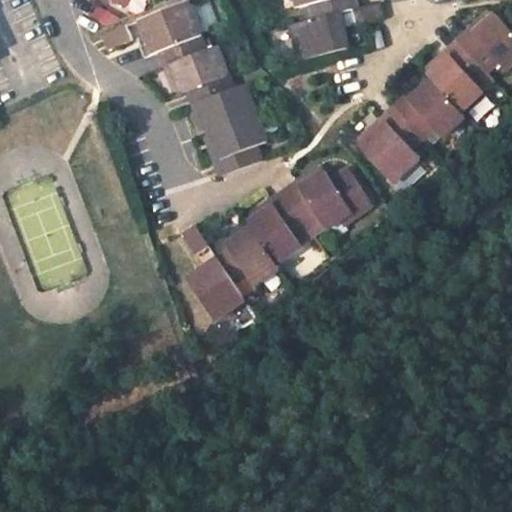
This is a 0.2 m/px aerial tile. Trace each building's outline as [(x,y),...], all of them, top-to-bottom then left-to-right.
[(292,26),(300,61),(351,49),(345,28),(342,13),(354,11),(360,10),(357,0),(297,0),(299,9),(311,6),(314,21),(292,26)] [(147,36),(156,56),(160,54),(165,67),(170,65),(211,50),(206,36),(204,38),(190,2),(141,21),(147,36)] [(382,9),(381,4),(360,10),(354,11),(358,25),(385,19),(382,9)] [(345,28),(358,25),(354,11),(342,13),(345,28)] [(474,34),(494,16),(490,11),(471,30),(474,34)] [(510,72),(511,69),(511,29),(497,13),(494,16),(474,34),(471,30),(456,43),(448,50),(452,55),(431,74),(429,76),(434,81),(411,102),(406,97),(390,112),(384,117),(389,122),(363,146),(362,147),(397,185),(424,161),(415,152),(438,131),(446,139),(469,117),(466,113),(488,93),(478,83),(501,63),(510,72)] [(141,21),(128,26),(133,41),(147,36),(141,21)] [(128,26),(104,35),(111,50),(133,41),(128,26)] [(199,104),(237,89),(220,46),(211,50),(170,65),(182,93),(188,91),(194,106),(199,104)] [(448,50),(427,69),(431,74),(452,55),(448,50)] [(165,67),(176,95),(182,93),(170,65),(165,67)] [(434,81),(429,76),(417,87),(406,97),(411,102),(434,81)] [(211,136),(221,162),(259,146),(270,142),(249,85),(237,89),(199,104),(210,133),(205,135),(207,139),(211,136)] [(199,104),(194,106),(205,135),(210,133),(199,104)] [(384,117),(358,141),(363,146),(389,122),(384,117)] [(207,139),(216,163),(221,162),(211,136),(207,139)] [(222,177),(264,161),(259,146),(221,162),(216,163),(222,177)] [(322,172),(319,167),(297,182),(300,187),(322,172)] [(206,267),(190,278),(220,320),(249,300),(239,286),(250,279),(257,286),(282,270),(280,266),(304,249),(297,238),(322,220),(329,230),(355,213),(359,218),(375,206),(350,169),(333,181),(326,169),(322,172),(300,187),(297,182),(271,200),(274,205),(251,221),(248,223),(252,228),(228,245),(223,239),(211,247),(219,258),(206,267)] [(271,200),(248,215),(251,221),(274,205),(271,200)] [(196,226),(184,234),(198,255),(211,247),(196,226)] [(211,247),(198,255),(206,267),(219,258),(211,247)]
